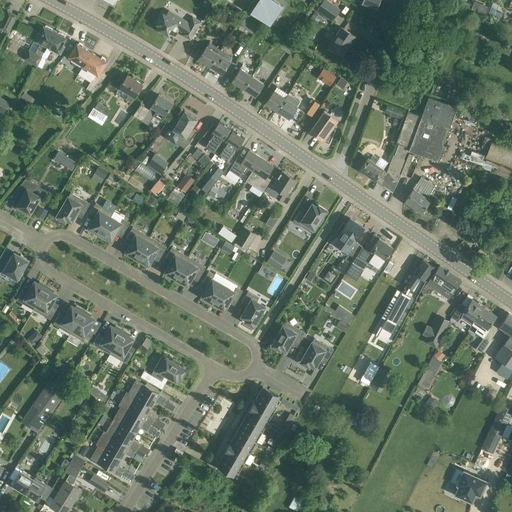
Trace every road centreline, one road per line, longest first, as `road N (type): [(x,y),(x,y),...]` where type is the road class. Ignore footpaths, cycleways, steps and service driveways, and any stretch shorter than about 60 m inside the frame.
road 1 (primary): [(337,180),(178,73),(49,0)]
road 2 (residential): [(253,367),(252,345),(66,237),(44,246)]
road 3 (residential): [(44,246),(52,271),(215,366)]
road 4 (primary): [(511,303),(337,180)]
road 5 (unclassified): [(337,180),(398,0)]
road 6 (residential): [(125,511),(215,366)]
